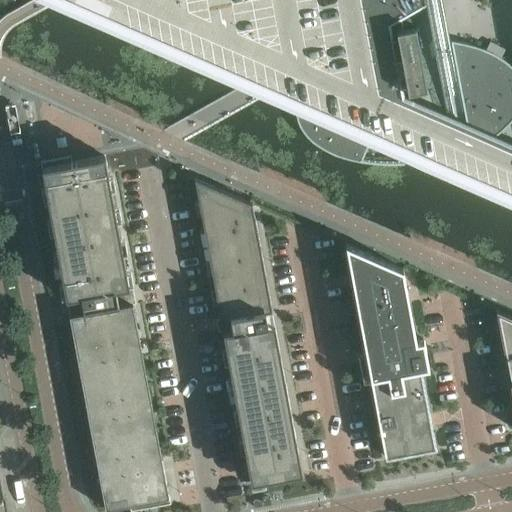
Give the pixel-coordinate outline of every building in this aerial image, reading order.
[(511,0),(72,0),(256,80),(335,36),(398,0),(511,0)] [(415,27),(396,30),(408,92),(427,88),(415,27)] [(453,47),(436,51),(446,109),(463,106),(466,123),(493,134),(492,135),(493,137),(498,134),(503,130),(505,127),(508,125),(510,122),(511,119),(511,67),(511,66),(506,62),(500,58),(497,56),(494,54),(488,51),(485,50),(479,48),(470,45),(465,44),(455,42),(450,41),(450,43),(452,44),(453,47)] [(357,161),(361,162),(377,125),(399,134),(394,105),(321,73),(322,72),(321,70),(318,72),(315,74),(313,76),(311,79),(309,81),(307,83),(305,86),(304,88),(302,91),(301,94),(299,97),(298,99),(297,102),(297,105),(296,108),(296,111),(296,113),(296,116),(297,118),(297,121),(298,123),(299,125),(300,127),(301,130),(305,134),(307,136),(310,139),(316,144),(319,146),(322,148),(325,150),(328,152),(336,155),(343,158),(350,160),(357,161)] [(130,286),(105,155),(42,167),(64,283),(70,282),(72,294),(69,294),(73,315),(126,305),(123,288),(130,286)] [(252,203),(195,178),(221,319),(223,318),(225,330),(223,331),(250,476),(263,473),(264,479),(302,472),(252,203)] [(423,339),(416,340),(403,269),(345,244),(357,307),(358,307),(385,456),(435,447),(421,369),(429,367),(423,339)] [(133,304),(70,316),(106,509),(169,497),(133,304)] [(511,316),(496,309),(504,353),(511,396),(511,316)] [(8,511),(0,467),(0,511),(8,511)]
